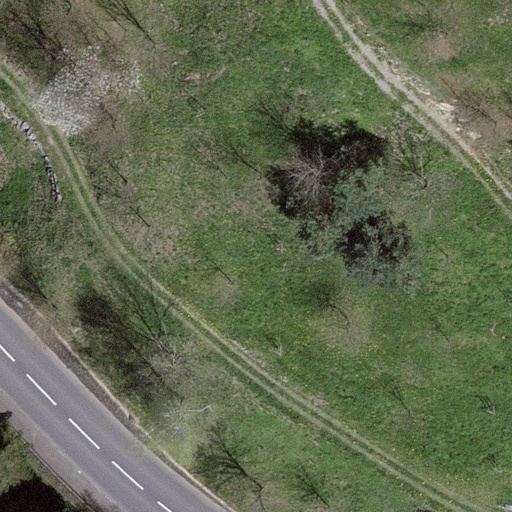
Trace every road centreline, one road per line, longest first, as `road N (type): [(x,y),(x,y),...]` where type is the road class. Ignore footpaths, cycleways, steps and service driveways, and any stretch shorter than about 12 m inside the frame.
road 1 (track): [(480,511),(334,438),(111,258),(64,156),(0,72)]
road 2 (track): [(511,216),(318,0)]
road 3 (primary): [(186,511),(0,338)]
